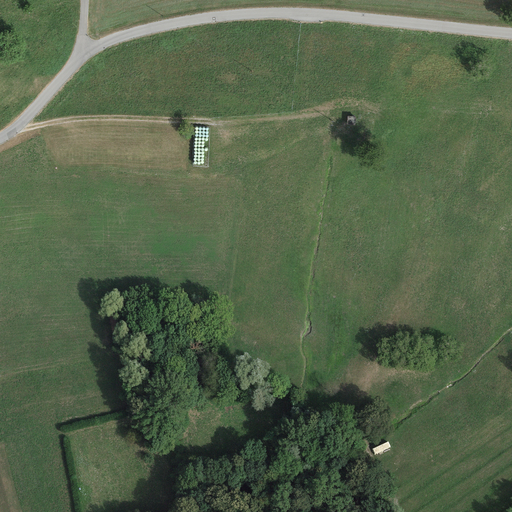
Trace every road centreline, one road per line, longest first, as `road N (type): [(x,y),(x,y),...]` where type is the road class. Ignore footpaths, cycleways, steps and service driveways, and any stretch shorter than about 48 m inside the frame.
road 1 (unclassified): [(84,52),(136,31),(242,14),(511,32)]
road 2 (track): [(15,128),(110,115),(294,122)]
road 3 (unclassified): [(0,138),(84,52)]
